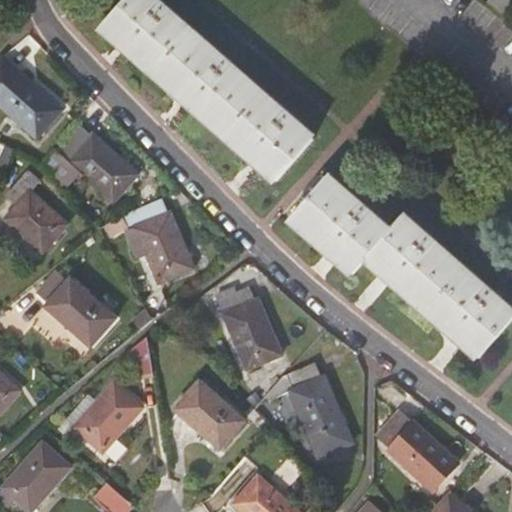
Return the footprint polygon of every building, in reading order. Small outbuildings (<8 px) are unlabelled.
[(146,0),(125,0),(98,31),(274,184),(310,141),(146,0)] [(511,0),(490,0),(488,3),(501,13),(511,1),(511,0)] [(64,110),(2,59),(0,61),(0,104),(41,139),(64,110)] [(53,149),(43,163),(60,183),(74,166),(114,199),(137,170),(93,132),(91,135),(79,125),(57,152),(53,149)] [(39,178),(30,169),(8,193),(17,202),(5,215),(41,248),(65,223),(28,189),(39,178)] [(478,360),(511,321),(511,314),(401,219),(387,235),(324,181),(288,222),(351,277),(365,261),(478,360)] [(160,279),(194,265),(170,211),(168,212),(161,196),(124,213),(131,227),(136,225),(160,279)] [(67,281),(56,271),(38,292),(48,302),(46,305),(89,343),(113,317),(70,278),(67,281)] [(255,299),(250,285),(218,299),(247,367),(282,352),(258,297),(255,299)] [(142,329),(154,319),(149,309),(137,320),(142,329)] [(154,373),(148,335),(134,348),(138,375),(154,373)] [(316,363),(282,377),(266,392),(269,398),(291,389),(318,456),(353,442),(327,375),(322,377),(316,363)] [(0,408),(16,390),(0,374),(0,408)] [(243,419),(200,380),(175,407),(219,445),(243,419)] [(141,405),(115,381),(75,424),(101,448),(141,405)] [(459,463),(417,422),(391,449),(434,489),(459,463)] [(285,491),(308,466),(273,427),(245,457),(285,491)] [(69,467),(43,442),(3,485),(30,509),(69,467)] [(299,511),(258,475),(235,501),(247,511),(299,511)] [(112,511),(125,511),(133,504),(106,480),(93,494),(112,511)] [(473,511),(451,491),(431,511),(473,511)]
